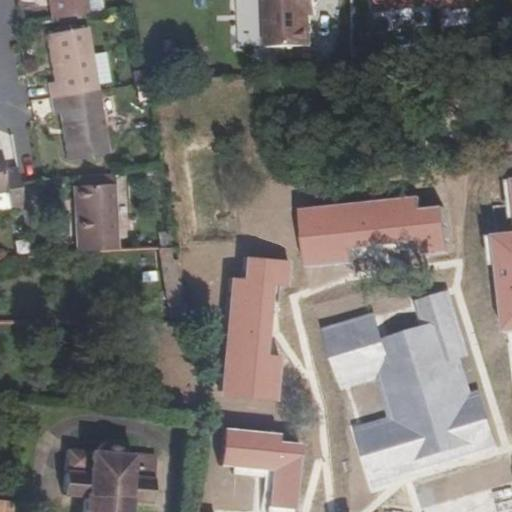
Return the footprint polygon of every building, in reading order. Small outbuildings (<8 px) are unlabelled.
[(87,0),(48,0),(52,21),(90,14),(87,0)] [(87,0),(90,14),(103,12),(101,0),(87,0)] [(314,14),(313,0),(264,0),(266,48),(310,46),(309,15),(314,14)] [(432,5),(431,0),(376,0),(378,13),(432,5)] [(431,0),(432,5),(433,10),(480,3),(479,0),(431,0)] [(50,100),(99,91),(88,27),(45,35),(53,82),(47,83),(50,100)] [(226,99),(226,79),(193,80),(194,98),(226,99)] [(58,113),(67,161),(111,154),(99,91),(50,100),(52,115),(58,113)] [(0,149),(0,194),(6,193),(9,209),(9,210),(24,207),(16,167),(4,169),(0,149)] [(78,254),(119,251),(114,185),(77,187),(79,215),(75,216),(78,254)] [(0,210),(9,209),(6,193),(0,194),(0,210)] [(428,254),(447,252),(440,206),(419,209),(417,195),(303,211),(307,243),(303,244),(306,269),(352,262),(349,244),(419,235),(420,246),(427,245),(428,254)] [(173,232),(161,234),(164,248),(176,247),(173,232)] [(511,233),(495,236),(507,335),(511,334),(511,233)] [(164,248),(158,248),(162,274),(170,320),(188,320),(176,247),(164,248)] [(284,287),(286,262),(240,258),(238,279),(226,278),(217,393),(275,398),(279,357),(258,355),(263,285),(284,287)] [(376,314),(326,329),(342,385),(380,374),(392,415),(354,426),(372,485),(496,449),(480,393),(472,396),(461,360),(468,358),(449,292),(414,302),(421,327),(384,338),(376,314)] [(173,334),(153,339),(158,360),(178,354),(173,334)] [(269,470),(266,506),(293,508),(299,443),(278,441),(279,434),(221,428),(217,465),(269,470)] [(97,449),(95,452),(66,450),(62,496),(84,498),(82,511),(130,511),(131,501),(153,503),(156,457),(127,455),(126,452),(125,449),(124,446),(121,444),(117,442),(116,441),(110,441),(107,441),(104,442),(102,444),(99,446),(97,449)] [(0,511),(11,511),(12,504),(0,502),(0,511)]
